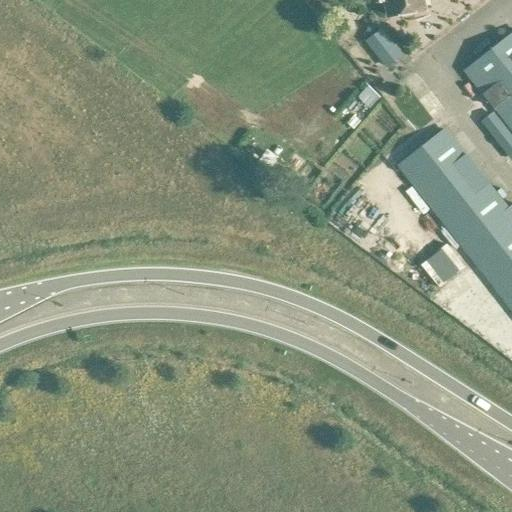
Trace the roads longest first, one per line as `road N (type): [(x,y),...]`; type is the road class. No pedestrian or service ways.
road 1 (tertiary): [(0,344),(86,315),(147,312),(262,326),(511,465)]
road 2 (tertiary): [(511,423),(269,289),(136,275),(56,283),(0,302)]
